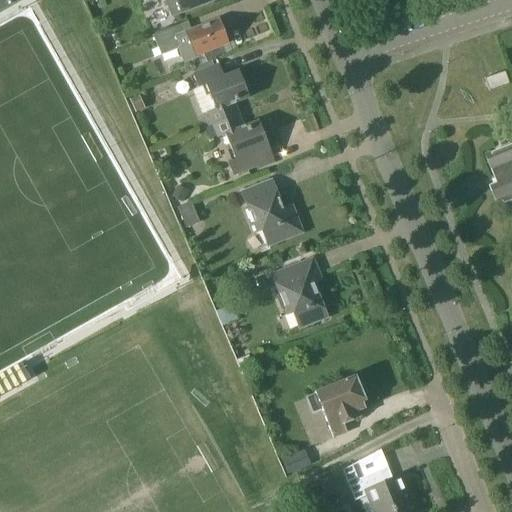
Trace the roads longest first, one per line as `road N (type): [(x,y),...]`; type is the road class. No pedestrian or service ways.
road 1 (residential): [(511,445),(363,63)]
road 2 (residential): [(363,63),(501,15)]
road 3 (residential): [(493,511),(438,384)]
